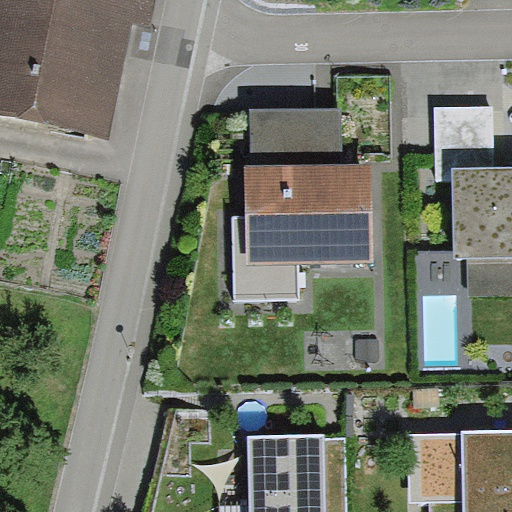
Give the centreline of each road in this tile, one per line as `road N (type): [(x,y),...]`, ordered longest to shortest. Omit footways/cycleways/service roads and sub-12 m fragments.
road 1 (residential): [(73,511),(181,15)]
road 2 (residential): [(511,30),(233,34),(181,15)]
